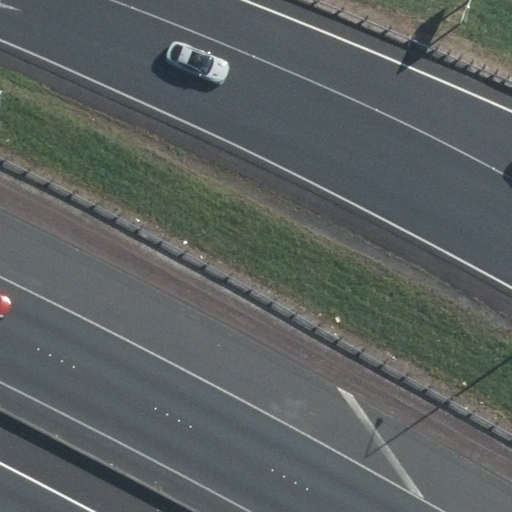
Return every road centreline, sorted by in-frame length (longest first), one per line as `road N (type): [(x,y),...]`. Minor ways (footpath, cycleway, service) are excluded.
road 1 (motorway): [(99,0),(354,111),(511,192)]
road 2 (motorway): [(0,332),(356,511)]
